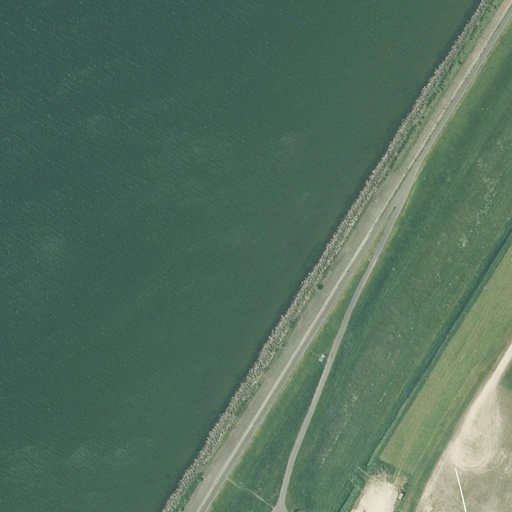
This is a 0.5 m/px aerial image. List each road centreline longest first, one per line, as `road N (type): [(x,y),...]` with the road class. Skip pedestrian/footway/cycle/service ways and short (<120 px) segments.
road 1 (unclassified): [(201,511),(404,184)]
road 2 (unclassified): [(276,511),(346,316),(404,184)]
road 3 (unclassified): [(404,184),(511,9)]
